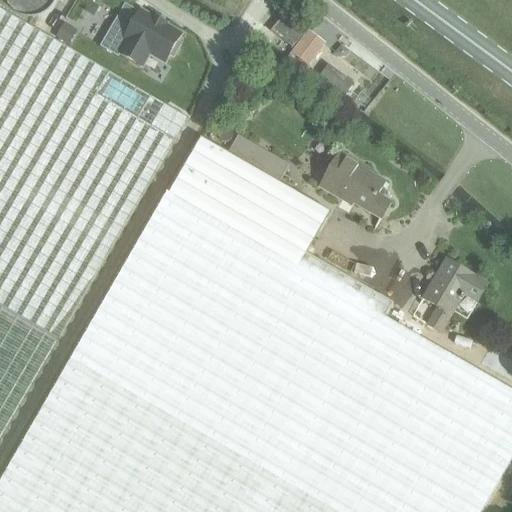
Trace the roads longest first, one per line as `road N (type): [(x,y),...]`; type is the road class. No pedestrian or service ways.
road 1 (unclassified): [(511,150),(319,0)]
road 2 (primary): [(511,73),(415,0)]
